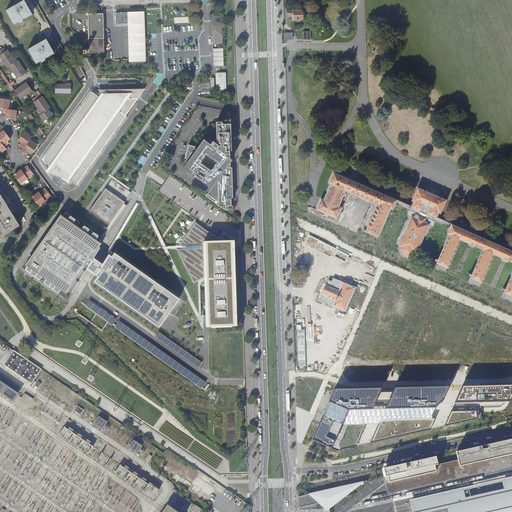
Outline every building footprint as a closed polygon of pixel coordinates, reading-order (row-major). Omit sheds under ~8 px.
[(18,3),(6,9),(14,24),(19,21),(20,22),(24,20),(23,19),(32,14),(25,0),(19,4),(18,3)] [(291,11),(292,20),(300,19),(300,10),(291,11)] [(146,60),(145,11),(116,11),(117,23),(129,23),(129,61),(146,60)] [(103,12),(88,13),(89,48),(86,48),(86,49),(84,49),(84,51),(87,51),(87,52),(104,51),(103,12)] [(223,48),(222,16),(212,16),(212,17),(213,49),(223,48)] [(40,42),(28,48),(37,63),(41,60),(42,61),(46,59),(45,58),(55,52),(47,39),(41,42),(40,42)] [(0,74),(14,94),(17,92),(21,99),(33,91),(27,82),(16,90),(13,86),(16,84),(14,80),(11,83),(0,67),(0,55),(8,67),(10,66),(18,77),(27,72),(19,60),(18,61),(16,58),(15,58),(14,57),(8,49),(7,51),(4,48),(0,50),(0,74)] [(223,48),(213,49),(213,67),(216,67),(223,67),(223,48)] [(225,90),(225,73),(216,73),(217,90),(225,90)] [(71,84),(56,83),(55,91),(67,92),(67,93),(71,93),(71,87),(71,84)] [(55,144),(43,160),(76,184),(126,115),(117,109),(125,99),(138,98),(145,89),(123,89),(99,89),(104,93),(103,94),(102,96),(101,97),(93,91),(55,144)] [(52,108),(39,90),(36,92),(38,95),(33,99),(43,114),(41,115),(45,122),(55,115),(52,111),(51,112),(50,111),(49,110),(52,108)] [(10,99),(0,97),(0,107),(3,108),(8,109),(10,99)] [(27,107),(24,109),(32,121),(35,119),(27,107)] [(8,109),(3,108),(3,111),(6,112),(5,114),(5,118),(15,119),(17,110),(8,109)] [(223,120),(217,120),(218,141),(214,139),(212,142),(219,147),(213,156),(207,151),(201,149),(201,148),(195,147),(196,145),(189,143),(186,157),(200,167),(195,173),(202,179),(207,172),(217,180),(208,194),(227,207),(229,207),(232,207),(232,199),(234,199),(234,194),(233,193),(232,187),(231,187),(231,184),(232,183),(232,182),(233,181),(233,180),(233,179),(233,178),(233,176),(232,175),(232,173),(230,169),(230,151),(230,148),(231,148),(231,131),(231,121),(223,122),(223,120)] [(0,140),(5,146),(8,144),(6,141),(8,140),(10,138),(4,130),(0,132),(0,140)] [(32,137),(25,131),(18,140),(21,142),(23,144),(21,146),(24,148),(30,140),(32,137)] [(30,140),(24,148),(22,151),(25,153),(27,151),(28,152),(31,154),(38,145),(30,140)] [(13,174),(20,183),(33,174),(27,165),(21,169),(17,172),(17,171),(13,174)] [(395,199),(395,200),(367,187),(333,172),(328,183),(330,184),(323,200),(320,198),(315,209),(336,218),(341,208),(338,206),(345,190),(377,204),(365,231),(377,237),(382,227),(390,209),(392,209),(394,204),(409,211),(407,215),(411,216),(398,246),(400,247),(399,249),(402,255),(407,257),(413,255),(414,253),(415,254),(429,224),(432,226),(434,222),(449,228),(446,233),(448,234),(436,263),(434,268),(437,269),(445,272),(460,239),(467,243),(468,245),(471,247),(473,246),(474,245),(482,249),(469,277),(470,277),(467,282),(471,284),(471,283),(478,287),(480,282),(481,282),(493,254),(501,257),(501,258),(502,260),(505,262),(507,261),(507,260),(511,262),(511,272),(501,297),(504,299),(504,298),(511,302),(511,301),(511,250),(480,237),(451,224),(436,217),(438,213),(440,213),(445,200),(417,188),(411,201),(413,202),(411,206),(395,199)] [(61,214),(26,264),(28,265),(26,270),(31,273),(34,270),(37,272),(35,276),(40,279),(43,276),(51,282),(49,286),(54,289),(57,286),(66,292),(69,289),(73,291),(79,281),(76,279),(78,276),(81,278),(86,271),(83,269),(85,266),(88,268),(93,260),(91,259),(93,256),(94,257),(101,247),(99,246),(102,242),(127,205),(124,203),(125,201),(131,192),(112,178),(106,187),(105,187),(89,210),(109,224),(98,240),(92,235),(94,231),(89,228),(86,231),(78,226),(80,222),(75,218),(72,222),(69,219),(71,215),(66,212),(63,215),(61,214)] [(31,197),(38,206),(51,196),(45,188),(40,191),(39,191),(35,194),(31,197)] [(0,226),(5,234),(20,225),(0,194),(0,226)] [(177,248),(194,282),(207,275),(207,279),(205,280),(206,326),(237,325),(234,240),(222,240),(199,224),(185,244),(190,244),(190,247),(177,248)] [(95,281),(162,324),(182,292),(115,249),(112,254),(109,252),(102,262),(98,259),(94,257),(93,256),(91,259),(93,260),(88,268),(91,270),(99,275),(95,281)] [(355,288),(332,278),(330,282),(327,281),(321,295),(319,300),(345,312),(355,288)] [(206,381),(89,299),(85,306),(201,387),(206,381)] [(230,331),(230,366),(244,366),(244,331),(230,331)] [(202,362),(159,332),(156,337),(199,367),(202,362)] [(41,370),(13,351),(4,365),(31,384),(41,370)] [(22,388),(0,373),(0,391),(13,401),(17,394),(22,388)] [(511,396),(511,384),(461,386),(454,404),(509,402),(511,396)] [(434,408),(442,401),(449,386),(395,388),(390,399),(377,399),(381,389),(334,389),(328,402),(325,410),(322,416),(311,441),(331,448),(337,450),(340,450),(356,446),(366,424),(379,424),(371,443),(430,429),(435,419),(430,419),(434,408)] [(78,406),(74,411),(81,416),(84,410),(78,406)] [(451,413),(445,426),(477,420),(475,413),(451,413)] [(107,422),(98,416),(94,423),(95,423),(93,426),(95,428),(97,425),(99,427),(98,429),(100,431),(102,428),(102,429),(107,422)] [(59,436),(90,452),(94,444),(64,428),(59,436)] [(142,446),(133,440),(129,446),(130,446),(128,449),(130,451),(132,449),(135,451),(133,453),(135,454),(137,452),(142,446)] [(511,440),(457,453),(459,461),(511,449),(511,440)] [(511,449),(459,461),(384,478),(387,495),(511,465),(511,449)] [(115,472),(150,497),(154,492),(156,493),(160,489),(122,462),(115,472)] [(511,511),(511,479),(504,481),(505,485),(511,483),(511,489),(465,500),(463,491),(411,502),(413,511),(423,511),(450,506),(450,511),(511,511)] [(504,481),(463,491),(465,500),(511,489),(511,483),(505,485),(504,481)] [(325,511),(329,509),(363,483),(298,498),(299,510),(323,510),(325,510),(325,511)] [(423,511),(413,511),(411,502),(410,503),(412,511),(450,511),(450,506),(423,511)]
